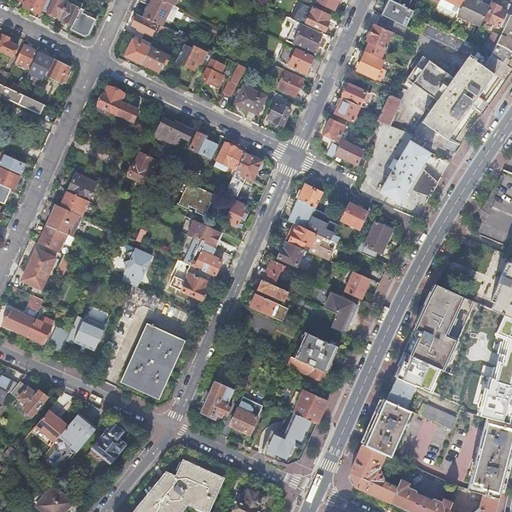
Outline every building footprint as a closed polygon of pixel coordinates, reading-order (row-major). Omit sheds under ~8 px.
[(32,11),(37,0),(23,0),(27,2),(24,7),(32,11)] [(37,0),(32,11),(40,15),(43,10),(47,13),(53,0),(37,0)] [(56,15),(62,17),(69,0),(64,0),(64,1),(61,0),(53,0),(47,13),(56,17),(56,15)] [(69,0),(62,17),(66,20),(65,21),(73,25),(83,5),(84,4),(75,0),(69,0)] [(162,27),(173,6),(161,0),(153,0),(145,18),(161,26),(162,27)] [(318,0),(317,3),(335,11),(340,0),(318,0)] [(409,8),(400,4),(391,0),(389,0),(382,15),(407,27),(415,11),(409,8)] [(412,0),(401,0),(400,4),(409,8),(412,0)] [(437,0),(435,5),(447,11),(447,10),(452,12),(454,9),(457,10),(462,0),(437,0)] [(476,3),(470,0),(462,0),(457,10),(455,16),(477,27),(486,8),(480,5),(476,3)] [(497,28),(504,13),(498,10),(498,8),(490,4),(482,20),(497,28)] [(73,25),(71,30),(85,37),(89,35),(97,20),(83,13),(86,7),(83,5),(73,25)] [(330,23),(327,22),(330,16),(314,9),(307,24),(326,32),(330,23)] [(511,15),(501,36),(497,43),(507,47),(511,51),(511,15)] [(157,26),(138,16),(133,26),(152,36),(157,26)] [(322,34),(303,25),(295,22),(286,41),(316,55),(320,46),(317,45),(322,34)] [(483,66),(492,54),(472,44),(465,41),(449,33),(429,23),(427,23),(422,34),(468,56),(453,78),(445,90),(473,103),(494,73),(483,66)] [(392,35),(393,33),(375,25),(372,33),(369,32),(366,39),(369,40),(368,42),(370,43),(367,52),(380,58),(384,48),(386,49),(392,35)] [(168,30),(162,27),(161,26),(158,32),(165,35),(168,30)] [(497,43),(501,36),(494,33),(488,43),(496,46),(497,43)] [(0,41),(0,50),(13,57),(18,47),(9,42),(10,39),(3,36),(0,41)] [(152,44),(136,36),(127,56),(143,64),(151,47),(152,44)] [(496,46),(492,54),(504,60),(507,61),(511,54),(511,51),(507,47),(497,43),(496,46)] [(285,44),(278,61),(307,74),(310,67),(312,68),(315,60),(313,59),(314,58),(285,44)] [(185,45),(177,61),(194,70),(198,61),(208,66),(214,53),(200,46),(198,52),(185,45)] [(19,64),(31,70),(39,53),(24,46),(20,54),(23,55),(19,64)] [(171,57),(151,47),(143,64),(159,72),(164,63),(167,64),(171,57)] [(30,72),(44,79),(53,60),(39,53),(31,70),(30,72)] [(208,66),(207,67),(209,68),(203,79),(219,87),(225,76),(221,74),(225,66),(221,64),(225,58),(214,53),(208,66)] [(358,71),(376,79),(384,61),(366,53),(358,71)] [(504,60),(492,54),(483,66),(494,73),(499,67),(504,60)] [(419,88),(437,101),(445,90),(453,78),(435,65),(423,56),(407,79),(419,88)] [(56,61),(49,77),(63,84),(70,68),(56,61)] [(225,94),(232,97),(237,88),(242,77),(246,68),(241,66),(232,83),(231,82),(225,94)] [(286,72),(286,71),(278,67),(273,76),(282,80),(278,89),(296,97),(303,81),(286,72)] [(0,83),(5,86),(10,75),(5,72),(0,83)] [(0,83),(0,94),(47,117),(51,108),(35,100),(20,93),(5,86),(0,83)] [(343,98),(361,106),(367,93),(348,85),(343,98)] [(237,104),(259,115),(267,97),(245,86),(237,104)] [(124,98),(126,95),(109,87),(105,95),(104,95),(99,106),(100,106),(98,110),(115,118),(117,114),(124,98)] [(429,113),(458,125),(473,103),(445,90),(437,101),(429,113)] [(389,126),(401,100),(390,95),(381,115),(378,121),(389,126)] [(124,98),(117,114),(135,122),(140,111),(129,106),(131,101),(124,98)] [(354,122),(361,106),(343,98),(336,114),(354,122)] [(275,123),(275,122),(284,126),(291,110),(277,103),(269,120),(275,123)] [(442,148),(458,125),(429,113),(413,136),(414,136),(426,141),(442,148)] [(157,136),(164,139),(172,123),(164,119),(157,136)] [(340,140),(347,126),(332,119),(325,133),(340,140)] [(172,123),(164,139),(168,141),(169,140),(177,144),(181,136),(190,140),(194,131),(177,123),(176,125),(172,123)] [(99,130),(92,127),(86,139),(93,143),(99,130)] [(192,149),(213,159),(219,146),(206,139),(207,137),(199,133),(192,149)] [(426,141),(414,136),(381,191),(401,204),(407,193),(409,194),(426,165),(425,164),(431,153),(422,148),(423,147),(426,142),(425,142),(426,141)] [(17,138),(9,156),(18,160),(26,143),(17,138)] [(342,162),(344,157),(358,164),(365,150),(343,139),(340,146),(336,154),(334,158),(342,162)] [(237,170),(245,153),(226,144),(218,161),(237,170)] [(336,154),(340,146),(335,144),(334,145),(329,154),(330,156),(334,158),(336,154)] [(149,153),(156,157),(158,152),(151,148),(149,153)] [(140,152),(129,176),(144,183),(151,167),(155,169),(159,161),(155,159),(140,152)] [(237,170),(236,172),(254,180),(263,161),(245,153),(237,170)] [(5,154),(0,165),(21,174),(26,164),(18,160),(9,156),(5,154)] [(171,164),(179,167),(181,163),(173,159),(171,164)] [(0,182),(12,188),(14,189),(20,176),(0,167),(0,182)] [(76,174),(68,192),(89,201),(97,183),(76,174)] [(211,203),(213,204),(217,195),(187,181),(185,186),(182,185),(179,191),(182,193),(177,204),(188,208),(189,206),(196,209),(195,212),(205,216),(211,203)] [(0,201),(5,204),(12,188),(0,182),(0,201)] [(303,201),(317,208),(324,193),(306,185),(303,191),(300,190),(297,198),(300,199),(303,201)] [(89,201),(68,192),(61,207),(80,215),(82,216),(89,201)] [(300,199),(293,215),(296,216),(303,201),(300,199)] [(226,222),(242,229),(248,215),(244,212),(247,206),(236,201),(226,222)] [(307,229),(311,221),(317,208),(303,201),(296,216),(293,215),(290,222),(294,223),(297,225),(307,229)] [(349,203),(341,220),(360,230),(369,213),(349,203)] [(77,221),(80,215),(61,207),(57,205),(48,225),(68,235),(75,220),(77,221)] [(511,215),(493,207),(481,235),(505,245),(502,252),(511,256),(511,215)] [(222,232),(195,220),(188,236),(195,239),(215,248),(222,232)] [(317,234),(330,241),(338,224),(330,221),(327,229),(311,221),(307,229),(317,234)] [(360,253),(368,256),(376,259),(379,253),(381,253),(386,244),(393,230),(376,221),(360,253)] [(297,225),(294,223),(286,240),(290,241),(297,225)] [(71,245),(75,237),(68,235),(48,225),(40,242),(60,250),(63,242),(71,245)] [(307,229),(297,225),(290,241),(310,251),(309,252),(319,256),(323,248),(313,243),(317,234),(307,229)] [(113,239),(116,232),(116,231),(111,229),(111,230),(108,237),(113,239)] [(147,232),(142,229),(137,241),(142,243),(147,232)] [(192,265),(216,276),(223,261),(213,256),(214,253),(216,248),(215,248),(195,239),(184,262),(192,265)] [(134,247),(123,242),(126,252),(133,250),(134,250),(134,248),(134,247)] [(297,266),(305,250),(289,243),(285,251),(283,250),(279,258),(297,266)] [(472,280),(511,295),(511,256),(502,252),(483,245),(462,296),(465,297),(472,280)] [(126,252),(129,259),(122,261),(125,268),(123,273),(120,280),(133,286),(136,287),(139,280),(144,271),(142,267),(146,266),(151,255),(134,248),(134,250),(133,250),(126,252)] [(56,258),(41,251),(37,249),(33,258),(23,280),(42,288),(56,258)] [(63,276),(71,257),(65,255),(57,273),(63,276)] [(272,260),(263,280),(275,286),(281,271),(284,265),(272,260)] [(213,283),(216,276),(192,265),(188,273),(190,274),(187,281),(176,276),(171,286),(202,300),(210,282),(213,283)] [(345,293),(362,301),(371,280),(354,272),(345,293)] [(120,279),(119,279),(116,286),(130,292),(133,286),(120,280),(120,279)] [(275,286),(263,280),(259,290),(284,301),(288,292),(275,286)] [(502,313),(511,317),(511,295),(472,280),(465,297),(481,304),(495,312),(502,313)] [(462,296),(436,285),(432,294),(431,297),(430,297),(425,307),(415,330),(415,332),(412,338),(409,344),(408,346),(409,346),(407,351),(406,351),(405,352),(405,353),(423,361),(434,366),(465,297),(462,296)] [(127,299),(130,292),(116,286),(113,292),(127,299)] [(136,287),(133,286),(130,292),(127,299),(123,309),(136,315),(138,309),(145,307),(156,312),(162,299),(150,293),(136,287)] [(271,317),(277,303),(257,294),(251,308),(254,309),(271,317)] [(332,294),(326,309),(337,314),(332,328),(336,330),(341,332),(345,324),(349,327),(354,315),(350,313),(354,304),(332,294)] [(44,301),(34,296),(29,307),(40,311),(42,305),(44,301)] [(38,314),(36,319),(34,323),(28,337),(44,344),(54,321),(46,318),(50,309),(42,305),(40,311),(38,314)] [(338,348),(331,344),(271,317),(254,309),(242,335),(252,340),(261,344),(292,358),(320,370),(327,373),(338,348)] [(28,337),(34,323),(16,314),(9,312),(8,316),(3,325),(28,337)] [(511,318),(495,312),(461,410),(494,419),(511,424),(511,318)] [(97,333),(100,326),(85,319),(75,342),(95,351),(102,335),(97,333)] [(49,347),(62,352),(70,333),(58,327),(49,347)] [(159,396),(182,342),(149,327),(126,381),(159,396)] [(248,347),(252,340),(242,335),(239,334),(236,341),(248,347)] [(401,362),(395,376),(398,378),(415,385),(422,370),(420,369),(423,361),(405,353),(401,362)] [(292,358),(288,366),(325,383),(330,374),(327,373),(320,370),(292,358)] [(11,394),(22,381),(14,378),(13,381),(5,377),(2,375),(0,374),(0,401),(3,403),(11,394)] [(407,410),(417,386),(415,385),(398,378),(388,401),(407,410)] [(37,394),(22,381),(11,394),(27,407),(24,410),(33,417),(48,397),(40,391),(37,394)] [(225,414),(229,416),(232,409),(228,407),(231,400),(230,399),(234,391),(217,383),(213,392),(212,391),(211,394),(208,392),(205,399),(208,400),(203,413),(214,418),(216,414),(223,417),(225,414)] [(329,402),(331,396),(320,390),(317,396),(329,402)] [(325,409),(329,402),(317,396),(305,391),(295,414),(318,424),(319,424),(325,409)] [(220,435),(228,438),(233,427),(247,433),(249,428),(254,430),(264,407),(243,398),(237,412),(232,409),(229,416),(220,435)] [(381,408),(364,445),(387,455),(410,465),(460,488),(484,494),(500,499),(511,452),(511,424),(494,419),(461,410),(458,419),(452,430),(423,417),(407,410),(388,401),(384,399),(381,408)] [(428,405),(423,417),(452,430),(458,419),(428,405)] [(55,443),(60,437),(69,426),(50,410),(36,427),(55,443)] [(69,426),(60,437),(78,452),(99,427),(80,412),(69,426)] [(280,449),(293,419),(276,412),(263,441),(280,449)] [(94,449),(112,463),(127,445),(119,439),(125,432),(114,424),(115,423),(113,421),(106,430),(108,431),(94,449)] [(387,455),(364,445),(357,461),(352,472),(356,487),(393,503),(399,488),(386,482),(381,468),(387,455)] [(4,456),(9,460),(16,451),(11,447),(4,456)] [(181,511),(188,504),(207,511),(208,511),(223,479),(184,462),(177,478),(167,474),(136,511),(181,511)] [(411,484),(403,480),(399,488),(393,503),(411,511),(449,511),(450,511),(453,503),(445,499),(443,503),(435,499),(433,500),(418,494),(417,491),(410,488),(411,484)] [(65,511),(73,503),(54,487),(38,506),(45,511),(65,511)] [(261,511),(260,511),(267,495),(248,487),(244,495),(243,495),(235,511),(261,511)] [(496,511),(500,499),(484,494),(481,509),(477,511),(451,511),(450,511),(449,511),(496,511)]
